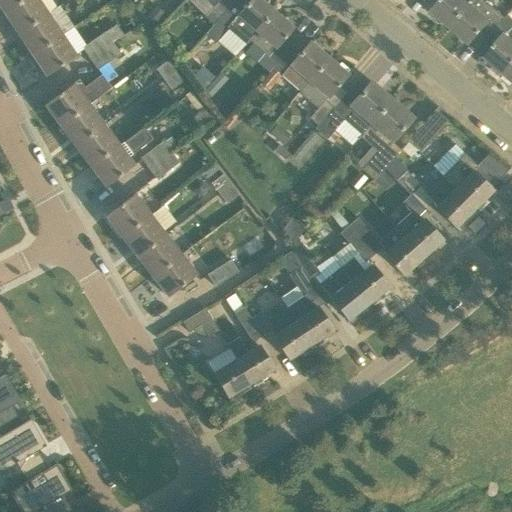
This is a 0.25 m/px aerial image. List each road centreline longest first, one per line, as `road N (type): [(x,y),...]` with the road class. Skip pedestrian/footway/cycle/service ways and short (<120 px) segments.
road 1 (residential): [(206,477),(353,393),(511,257)]
road 2 (residential): [(206,477),(67,240)]
road 3 (residential): [(114,511),(0,313)]
road 4 (residential): [(511,133),(358,0)]
road 5 (residential): [(67,240),(0,115)]
